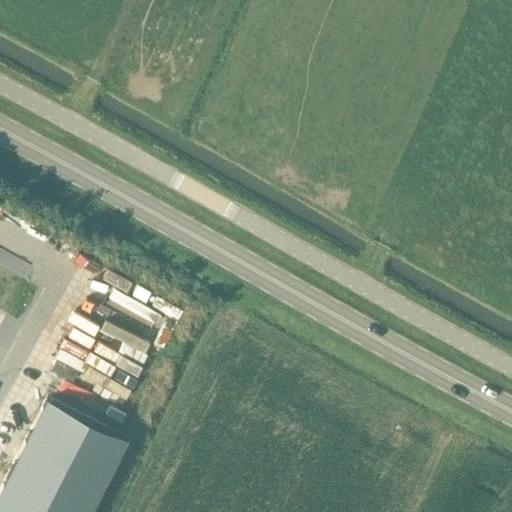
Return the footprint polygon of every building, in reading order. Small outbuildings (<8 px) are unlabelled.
[(0,194),(0,338),(62,226),(0,194)] [(124,322),(118,332),(163,357),(168,347),(124,322)] [(95,364),(102,356),(73,330),(66,338),(95,364)] [(64,348),(57,357),(90,381),(97,372),(64,348)] [(124,376),(132,356),(123,353),(116,373),(124,376)] [(81,392),(85,381),(56,368),(51,379),(81,392)] [(103,374),(99,385),(129,395),(132,384),(103,374)] [(25,375),(11,398),(23,406),(37,382),(25,375)] [(0,472),(0,511),(80,511),(121,432),(41,391),(0,472)] [(85,398),(81,409),(111,420),(118,402),(107,398),(105,405),(85,398)]
